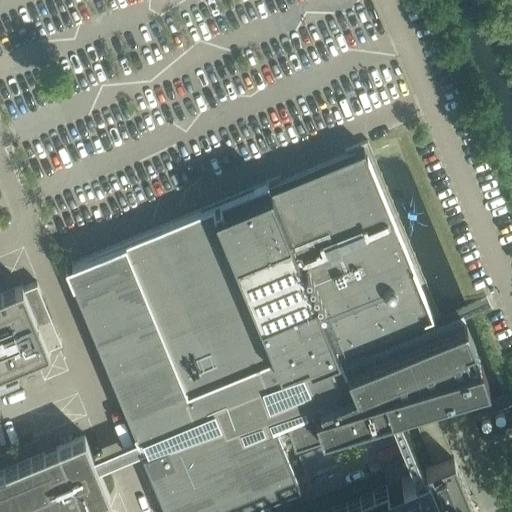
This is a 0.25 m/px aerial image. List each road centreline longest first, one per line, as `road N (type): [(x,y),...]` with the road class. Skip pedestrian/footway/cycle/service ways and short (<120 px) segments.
road 1 (unclassified): [(137,511),(0,168)]
road 2 (unclassified): [(386,0),(511,304)]
